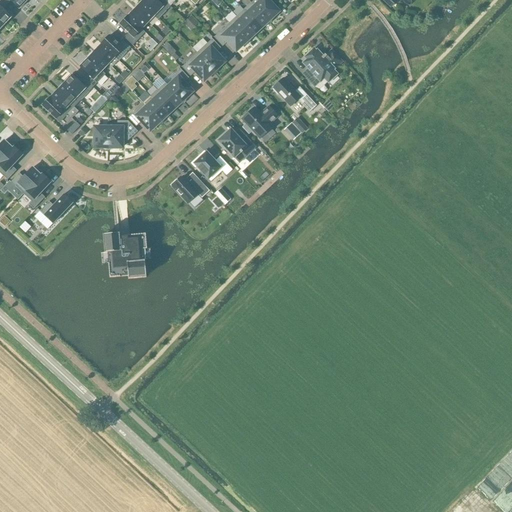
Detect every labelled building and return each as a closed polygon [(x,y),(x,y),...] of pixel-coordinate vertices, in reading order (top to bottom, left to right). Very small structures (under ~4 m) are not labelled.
[(27,0),(0,0),(6,5),(11,1),(19,9),(27,0)] [(6,5),(0,0),(0,24),(3,26),(11,18),(2,10),(6,5)] [(155,0),(143,0),(141,3),(154,16),(158,19),(171,6),(163,0),(160,0),(158,2),(155,0)] [(256,5),(271,22),(272,20),(273,18),(274,16),(278,12),(270,3),(272,0),(258,0),(260,2),(256,5)] [(396,0),(381,0),(382,1),(391,8),(393,5),(397,1),(396,0)] [(148,22),(154,16),(141,3),(135,9),(148,22)] [(251,3),(244,9),(261,28),(264,25),(266,25),(267,25),(268,24),(270,23),(270,24),(270,23),(271,22),(256,5),(255,7),(251,3)] [(148,22),(135,9),(129,16),(142,29),(148,22)] [(236,17),(254,35),(261,28),(244,10),(236,17)] [(146,32),(142,29),(129,16),(120,25),(128,33),(124,38),(133,46),(146,32)] [(191,16),(184,23),(191,31),(199,24),(191,16)] [(229,24),(248,44),(248,43),(249,42),(250,41),(250,40),(250,38),(254,35),(236,17),(229,24)] [(248,44),(229,24),(214,38),(223,47),(228,42),(236,51),(241,47),(243,46),(244,46),(246,45),(248,44)] [(166,26),(161,31),(166,35),(170,30),(166,26)] [(158,34),(154,37),(160,42),(163,39),(158,34)] [(100,46),(114,59),(117,62),(131,48),(122,40),(118,44),(109,36),(100,46)] [(152,39),(149,42),(155,48),(157,45),(152,39)] [(197,53),(216,74),(216,73),(217,72),(218,70),(219,68),(219,67),(224,62),(216,53),(221,48),(212,39),(197,53)] [(167,43),(163,47),(166,51),(171,46),(167,43)] [(108,65),(114,59),(100,46),(94,52),(108,65)] [(309,69),(303,74),(315,87),(324,78),(328,82),(336,75),(332,70),(341,62),(331,52),(326,56),(325,55),(322,57),(317,52),(316,53),(314,51),(306,58),(308,60),(304,64),(309,69)] [(88,58),(102,71),(108,65),(94,52),(88,58)] [(216,74),(197,53),(182,67),(190,77),(196,72),(204,81),(209,77),(211,76),(212,76),(214,75),(215,74),(216,74)] [(89,75),(84,79),(93,88),(106,75),(102,71),(88,58),(80,67),(89,75)] [(167,85),(184,104),(184,103),(185,102),(186,100),(187,98),(187,96),(192,92),(184,83),(189,78),(180,69),(175,74),(177,76),(167,85)] [(132,77),(136,82),(137,82),(144,76),(139,70),(132,77)] [(124,71),(120,75),(124,79),(129,74),(124,71)] [(119,84),(124,80),(119,75),(114,80),(119,84)] [(72,76),(63,85),(80,101),(93,88),(84,79),(80,84),(72,76)] [(136,82),(132,77),(125,84),(132,91),(136,87),(134,85),(136,82)] [(283,77),(272,88),(290,108),(298,101),(309,113),(317,106),(300,87),(296,91),(283,77)] [(157,90),(174,108),(178,105),(179,105),(181,105),(182,104),(183,103),(184,104),(167,85),(165,83),(157,90)] [(63,85),(57,91),(74,107),(80,101),(63,85)] [(108,89),(102,96),(107,101),(112,96),(113,94),(110,91),(108,89)] [(150,97),(167,115),(174,108),(157,90),(150,97)] [(57,91),(51,97),(68,114),(74,107),(57,91)] [(114,96),(110,100),(113,103),(115,105),(119,101),(114,96)] [(60,123),(68,114),(51,97),(42,107),(60,123)] [(143,104),(162,124),(162,123),(163,122),(163,121),(164,120),(164,118),(167,115),(150,97),(143,104)] [(322,106),(328,112),(335,106),(334,106),(328,100),(322,106)] [(162,124),(143,104),(128,118),(136,127),(141,122),(150,131),(155,127),(156,126),(158,126),(160,125),(161,124),(162,124)] [(254,107),(240,120),(260,140),(273,128),(271,125),(279,117),(268,106),(260,113),(254,107)] [(79,118),(75,122),(76,122),(80,126),(84,122),(79,118)] [(117,124),(108,124),(108,128),(109,128),(108,151),(109,151),(109,150),(111,150),(112,150),(114,149),(116,148),(122,148),(122,142),(125,142),(126,142),(127,141),(128,141),(138,132),(128,121),(117,121),(117,124)] [(68,131),(72,135),(80,126),(76,122),(68,131)] [(291,124),(285,130),(294,139),(300,134),(291,124)] [(108,128),(95,128),(95,148),(101,148),(103,149),(104,150),(106,150),(108,150),(108,151),(109,128),(108,128)] [(230,128),(216,141),(234,160),(235,159),(239,164),(255,150),(255,149),(256,148),(240,130),(235,134),(230,128)] [(0,161),(12,147),(4,140),(0,144),(0,161)] [(0,161),(0,173),(3,176),(7,180),(16,171),(13,167),(23,156),(13,146),(12,147),(0,161)] [(206,153),(195,164),(208,179),(211,182),(222,171),(226,176),(232,171),(220,157),(214,162),(206,153)] [(19,173),(11,182),(23,194),(41,175),(33,167),(23,177),(19,173)] [(41,175),(23,194),(31,202),(29,205),(34,210),(45,198),(41,194),(52,183),(42,173),(41,175)] [(183,175),(170,187),(187,205),(198,195),(202,199),(210,191),(192,173),(186,179),(183,175)] [(219,200),(216,201),(219,208),(231,202),(225,189),(216,193),(219,200)] [(50,200),(36,215),(42,220),(48,214),(57,222),(74,201),(65,192),(54,204),(50,200)] [(129,236),(120,237),(120,234),(119,234),(103,235),(104,254),(106,254),(109,279),(128,278),(128,280),(147,278),(145,251),(147,250),(146,234),(129,236)]
